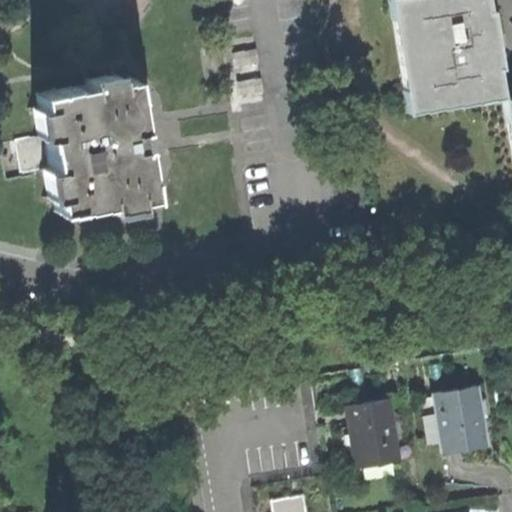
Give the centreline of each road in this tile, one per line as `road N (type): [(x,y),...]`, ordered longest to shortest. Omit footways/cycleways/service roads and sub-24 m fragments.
road 1 (residential): [(0,266),(100,282),(260,250),(294,239),(301,222)]
road 2 (residential): [(224,511),(219,443),(226,430),(264,424)]
